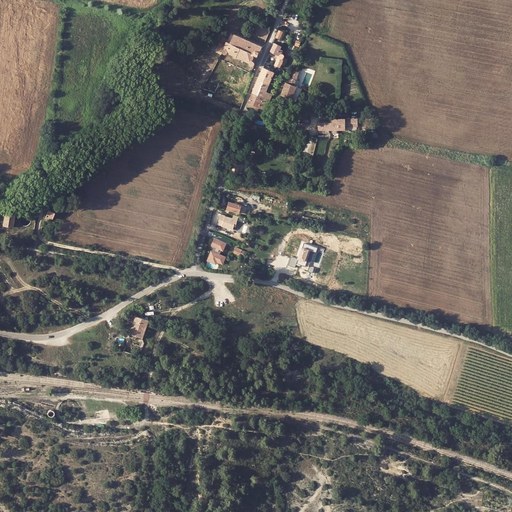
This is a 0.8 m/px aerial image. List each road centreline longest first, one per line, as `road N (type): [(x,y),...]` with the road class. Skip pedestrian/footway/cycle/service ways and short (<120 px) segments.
road 1 (unclassified): [(193,271),(273,283),(511,353)]
road 2 (unclassified): [(283,0),(227,147),(193,271)]
road 3 (track): [(0,197),(28,192),(157,98),(187,90),(241,112)]
road 4 (track): [(216,276),(211,291),(174,313),(156,343),(145,420),(100,418)]
road 5 (unclassified): [(193,271),(61,335),(0,333)]
road 6 (track): [(181,274),(46,242),(36,232),(38,201),(28,192)]
